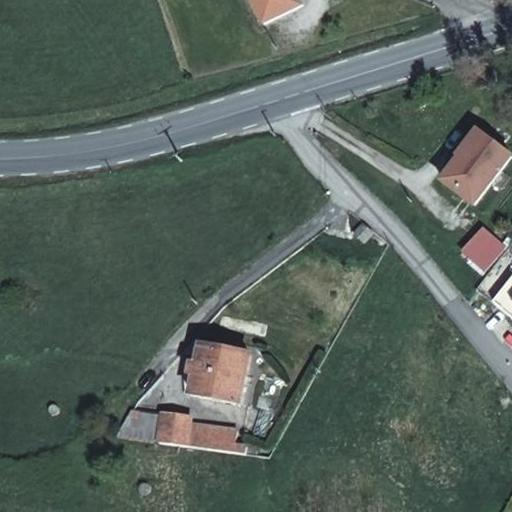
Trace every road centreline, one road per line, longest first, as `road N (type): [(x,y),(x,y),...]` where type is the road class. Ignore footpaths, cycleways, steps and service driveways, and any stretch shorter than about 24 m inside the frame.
road 1 (residential): [(274,99),(344,188),(394,229),(511,377)]
road 2 (secondary): [(0,158),(97,151),(274,99)]
road 3 (secondary): [(274,99),(486,31)]
